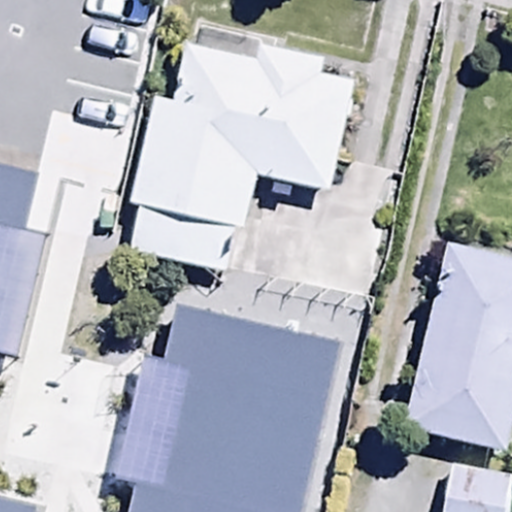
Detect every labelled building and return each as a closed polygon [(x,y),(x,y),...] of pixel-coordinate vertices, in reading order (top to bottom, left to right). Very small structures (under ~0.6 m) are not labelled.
[(43,0),(32,11),(0,3),(0,169),(60,183),(100,7),(69,0),(43,0)] [(121,196),(134,199),(123,251),(210,269),(221,217),(237,220),(247,169),(324,185),(345,77),(317,71),(321,54),(251,39),(248,56),(180,42),(170,93),(144,87),(121,196)] [(0,343),(50,354),(58,314),(80,319),(98,232),(3,213),(0,229),(0,343)] [(511,388),(511,250),(447,233),(397,418),(497,445),(511,388)] [(344,397),(363,283),(285,270),(265,383),(344,397)] [(137,358),(77,349),(65,425),(125,434),(137,358)] [(507,511),(511,492),(511,471),(449,457),(436,511),(507,511)]
